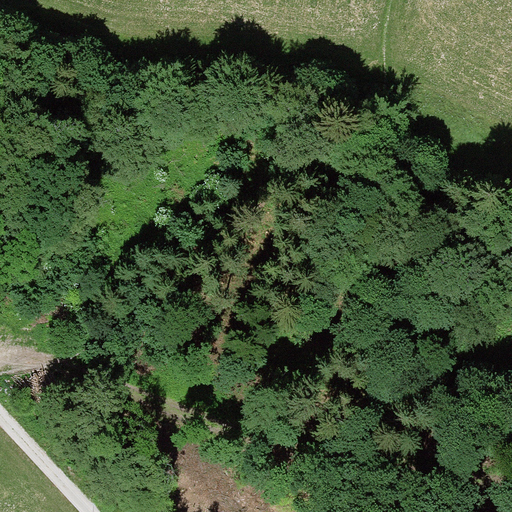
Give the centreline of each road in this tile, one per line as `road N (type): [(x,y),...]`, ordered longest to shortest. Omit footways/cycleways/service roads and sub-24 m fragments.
road 1 (track): [(18,355),(268,436),(359,458),(511,477)]
road 2 (residential): [(0,417),(90,511)]
